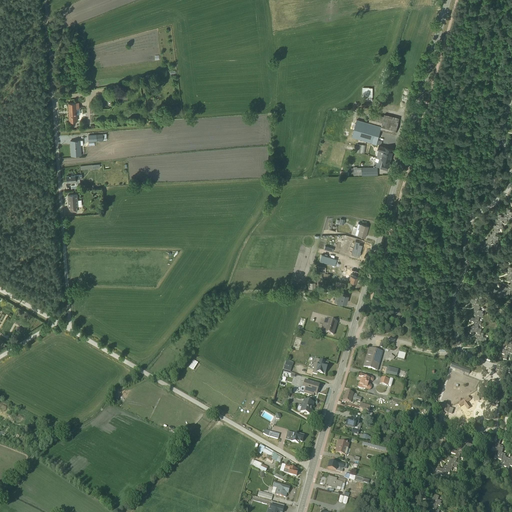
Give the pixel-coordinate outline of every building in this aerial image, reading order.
[(369,90),(369,87),(362,87),(362,96),(372,96),(372,90),(369,90)] [(79,103),(68,103),(69,122),(78,122),(77,121),(85,120),(84,108),(79,108),(79,103)] [(399,118),(384,114),(384,116),(371,112),(369,121),(368,123),(356,120),(351,137),(358,139),(366,141),(380,145),(382,140),(377,139),(380,130),(395,134),(399,118)] [(364,154),(366,141),(358,139),(355,152),(364,154)] [(82,140),(70,141),(71,156),(81,155),(81,145),(82,145),(82,140)] [(382,151),(380,158),(390,161),(393,149),(378,145),(377,150),(382,151)] [(388,169),(390,161),(380,158),(376,157),(373,165),(388,169)] [(378,175),(377,167),(357,168),(357,167),(353,167),(353,168),(351,168),(351,171),(353,171),(354,176),(362,176),(378,175)] [(82,175),(66,176),(67,182),(74,181),(75,185),(71,186),(71,190),(77,189),(77,185),(80,184),(80,179),(82,179),(82,175)] [(77,195),(68,195),(69,209),(70,209),(71,212),(77,211),(77,208),(78,208),(77,195)] [(477,242),(476,245),(481,247),(480,250),(484,251),(486,246),(489,247),(490,244),(491,244),(492,241),(495,242),(496,239),(498,240),(499,236),(495,235),(496,231),(498,232),(499,227),(502,228),(503,225),(501,224),(502,221),(506,222),(507,219),(510,220),(511,216),(511,210),(510,210),(510,209),(507,208),(506,211),(507,211),(506,213),(505,212),(504,215),(504,216),(501,215),(501,213),(498,213),(497,216),(498,216),(497,218),(496,218),(495,220),(497,220),(496,224),(491,223),(490,226),(494,228),(494,230),(492,230),(492,233),(490,232),(489,235),(488,234),(487,239),(486,238),(485,240),(484,239),(483,243),(477,242)] [(368,226),(358,223),(355,234),(357,235),(365,237),(368,226)] [(337,242),(328,263),(333,265),(332,268),(340,271),(346,255),(355,259),(358,250),(343,244),(337,242)] [(494,288),(493,291),(498,292),(497,296),(501,297),(502,292),(510,294),(511,289),(511,269),(511,267),(511,266),(509,265),(508,267),(506,266),(507,262),(503,261),(502,263),(497,262),(496,266),(501,267),(501,270),(503,271),(503,269),(505,270),(505,272),(508,273),(507,278),(508,278),(508,280),(511,281),(511,284),(508,283),(508,286),(503,285),(502,286),(500,286),(499,289),(494,288)] [(325,267),(317,266),(317,272),(324,273),(323,277),(329,278),(329,274),(325,273),(325,267)] [(359,271),(351,269),(350,270),(347,269),(345,276),(349,277),(348,280),(356,282),(359,271)] [(348,295),(339,292),(338,296),(332,294),(330,300),(332,301),(331,304),(337,306),(338,303),(341,304),(342,302),(346,303),(348,295)] [(468,296),(468,300),(473,301),(471,305),(473,305),(473,307),(474,307),(473,311),(474,312),(473,315),(475,315),(474,318),(475,318),(475,321),(470,319),(469,323),(474,324),(473,328),(471,328),(471,330),(472,331),(472,332),(471,332),(470,336),(473,337),(474,335),(477,336),(476,336),(475,339),(477,340),(476,341),(475,345),(478,346),(479,344),(481,345),(481,346),(485,347),(487,341),(483,340),(484,336),(481,335),(481,332),(478,331),(479,327),(480,328),(481,325),(479,324),(480,319),(478,319),(479,315),(483,316),(484,312),(482,312),(483,309),(479,308),(480,305),(479,304),(480,301),(477,300),(478,296),(474,295),(473,298),(468,296)] [(333,336),(337,324),(324,320),(320,333),(333,336)] [(502,351),(501,356),(504,357),(503,361),(507,362),(508,357),(511,358),(511,356),(511,346),(509,346),(507,353),(502,351)] [(382,354),(368,350),(363,368),(377,372),(382,354)] [(403,361),(405,355),(398,353),(396,359),(403,361)] [(193,359),(188,367),(192,370),(198,362),(193,359)] [(320,361),(316,360),(315,364),(313,363),(312,369),(313,370),(312,375),(317,376),(318,374),(325,376),(328,365),(319,362),(320,361)] [(293,364),(286,362),(283,371),(290,373),(293,364)] [(453,364),(451,368),(470,375),(471,371),(453,364)] [(398,372),(387,369),(385,376),(396,379),(398,372)] [(369,386),(370,384),(371,384),(372,383),(373,382),(373,381),(373,380),(372,379),(371,378),(359,375),(358,381),(359,382),(357,389),(367,392),(369,392),(370,391),(371,390),(371,389),(371,388),(370,387),(369,386)] [(389,381),(381,379),(379,385),(387,388),(389,381)] [(319,387),(304,382),(302,389),(301,389),(300,393),(313,397),(314,395),(316,396),(319,387)] [(345,393),(342,402),(352,405),(353,402),(360,404),(361,399),(356,398),(357,396),(345,393)] [(469,398),(462,403),(467,411),(471,409),(468,404),(471,402),(469,398)] [(313,404),(303,401),(299,413),(310,416),(313,404)] [(351,435),(358,437),(360,429),(357,428),(359,422),(360,419),(354,417),(353,420),(352,420),(351,421),(347,420),(345,427),(352,429),(351,435)] [(279,435),(271,433),(265,431),(263,435),(268,438),(278,441),(279,435)] [(300,436),(288,433),(285,441),(298,445),(299,443),(302,444),(304,437),(300,436)] [(493,444),(492,448),(497,449),(495,456),(499,458),(498,461),(501,461),(501,463),(504,464),(503,467),(507,468),(506,470),(508,470),(509,467),(511,467),(511,461),(510,461),(510,460),(506,459),(506,458),(505,457),(505,455),(502,454),(502,452),(503,452),(504,449),(501,449),(501,447),(499,446),(501,441),(497,440),(496,445),(493,444)] [(430,472),(429,475),(434,477),(433,480),(437,481),(438,476),(445,479),(447,474),(449,475),(450,472),(452,472),(453,469),(456,470),(457,467),(458,467),(459,465),(456,464),(457,460),(459,460),(460,456),(463,457),(464,454),(465,454),(466,451),(470,452),(471,449),(473,450),(474,447),(470,446),(471,442),(467,441),(467,443),(465,442),(464,445),(463,445),(462,449),(460,449),(460,450),(458,449),(457,453),(452,452),(451,455),(455,456),(455,458),(454,458),(453,461),(451,460),(450,463),(449,463),(448,467),(447,467),(446,468),(444,467),(443,471),(438,470),(438,471),(436,470),(435,473),(430,472)] [(349,445),(338,442),(334,454),(346,457),(349,445)] [(363,443),(362,447),(386,453),(390,454),(391,450),(387,449),(363,443)] [(264,450),(260,447),(256,454),(260,456),(264,450)] [(275,456),(265,450),(263,453),(273,459),(275,456)] [(282,459),(276,456),(273,461),(279,464),(282,459)] [(252,461),(250,465),(265,473),(267,468),(252,461)] [(329,463),(327,470),(342,474),(343,470),(345,471),(347,466),(344,466),(344,465),(335,463),(334,465),(329,463)] [(280,473),(296,477),(298,471),(292,469),(292,468),(282,465),(280,473)] [(368,485),(369,481),(345,475),(343,479),(368,485)] [(329,478),(326,487),(331,489),(331,490),(333,491),(334,490),(335,490),(335,491),(339,492),(340,491),(342,492),(345,481),(338,479),(337,483),(336,482),(336,481),(329,478)] [(271,495),(286,499),(287,496),(289,489),(274,484),(271,495)] [(257,497),(272,501),(273,496),(259,492),(257,497)] [(439,511),(440,511),(437,511),(438,507),(441,508),(442,506),(441,505),(441,502),(438,501),(439,498),(433,496),(432,499),(433,500),(432,503),(433,503),(432,507),(433,508),(432,511),(434,511),(433,511),(439,511)] [(348,499),(340,497),(338,503),(346,505),(348,499)] [(268,511),(282,511),(284,507),(271,503),(268,511)]
